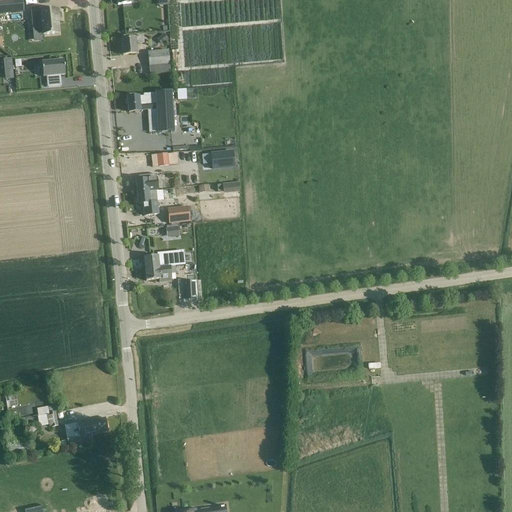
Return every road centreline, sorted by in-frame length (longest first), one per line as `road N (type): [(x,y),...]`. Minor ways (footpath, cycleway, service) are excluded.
road 1 (unclassified): [(511,275),(124,327)]
road 2 (unclassified): [(124,327),(93,0)]
road 3 (unclassified): [(148,511),(124,327)]
